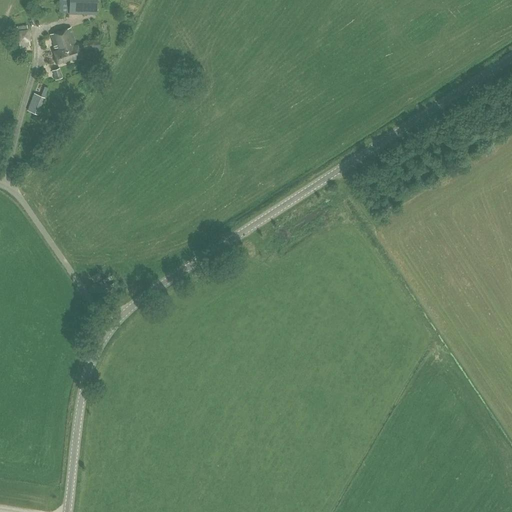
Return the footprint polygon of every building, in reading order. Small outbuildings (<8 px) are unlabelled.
[(62,0),(62,11),(97,11),(96,0),(62,0)] [(20,47),(30,46),(29,41),(30,41),(28,29),(27,29),(27,25),(16,26),(17,31),(19,43),(20,47)] [(58,63),(83,55),(79,43),(77,44),(71,27),(50,34),(56,50),(54,51),(58,63)] [(85,51),(101,49),(99,38),(83,40),(85,51)] [(62,78),(60,68),(52,70),(55,80),(62,78)] [(34,93),(27,110),(37,114),(44,97),(34,93)] [(95,282),(102,278),(99,272),(91,277),(95,282)]
